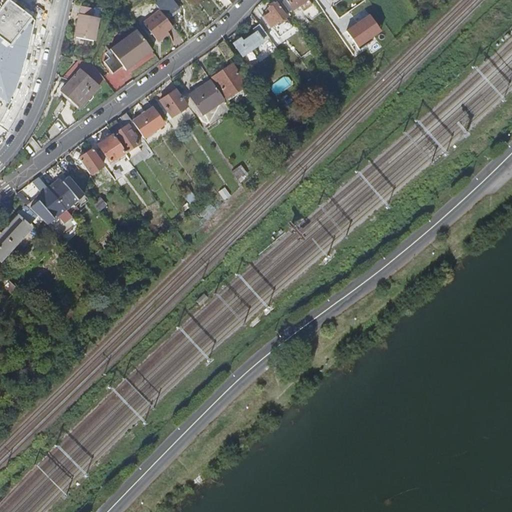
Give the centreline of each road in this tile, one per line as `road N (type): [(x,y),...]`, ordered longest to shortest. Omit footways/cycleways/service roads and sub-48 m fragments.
road 1 (secondary): [(108,511),(251,368),(368,279)]
road 2 (residential): [(249,0),(0,192)]
road 3 (secondary): [(511,153),(368,279)]
road 4 (residential): [(0,162),(33,109),(63,0)]
